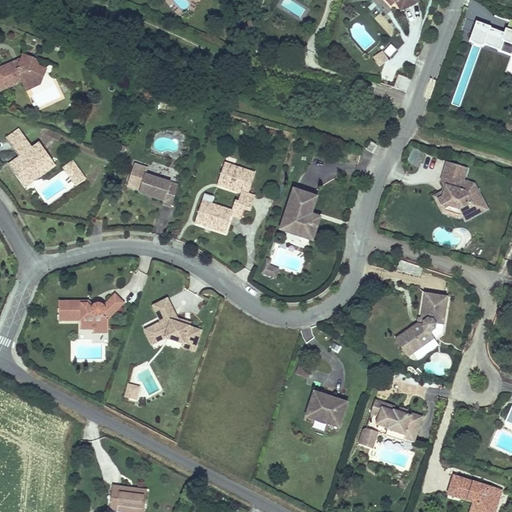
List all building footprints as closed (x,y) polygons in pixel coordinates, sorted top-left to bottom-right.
[(394,0),(395,1),(396,2),(401,11),(418,1),(417,0),(394,0)] [(504,33),(477,24),(471,41),(498,50),(498,51),(511,56),(511,20),(510,20),(507,29),(506,28),(504,33)] [(391,57),(397,48),(389,43),(383,51),(391,57)] [(384,55),(375,60),(380,67),(388,61),(384,55)] [(12,93),(18,95),(28,91),(33,77),(26,74),(23,68),(11,63),(7,72),(9,76),(6,77),(2,69),(0,70),(0,92),(10,88),(12,93)] [(0,154),(7,165),(9,163),(4,156),(15,148),(7,137),(0,141),(0,154)] [(372,142),(367,150),(372,153),(377,145),(372,142)] [(7,165),(0,169),(0,178),(8,190),(26,177),(38,170),(27,150),(20,155),(15,148),(4,156),(9,163),(7,165)] [(76,160),(64,166),(73,186),(85,180),(76,160)] [(234,166),(225,164),(218,185),(229,189),(230,187),(233,188),(233,190),(241,193),(238,202),(235,201),(232,211),(211,204),(214,197),(204,194),(202,201),(195,222),(206,227),(207,225),(211,226),(210,227),(225,233),(231,216),(241,219),(244,209),(250,211),(255,197),(248,195),(255,174),(234,166)] [(463,169),(447,164),(442,181),(444,186),(449,188),(446,195),(442,194),(441,193),(434,197),(441,210),(449,206),(459,209),(463,217),(466,221),(488,210),(478,192),(474,190),(475,186),(475,185),(460,180),(463,169)] [(60,168),(51,174),(55,180),(64,174),(60,168)] [(147,172),(139,169),(134,184),(141,186),(145,174),(146,175),(147,172)] [(64,174),(55,180),(64,193),(73,186),(64,174)] [(179,186),(146,175),(145,174),(141,186),(139,192),(150,196),(151,194),(153,195),(153,197),(164,201),(163,204),(171,207),(179,186)] [(47,185),(28,199),(35,208),(53,194),(52,193),(53,192),(53,191),(54,190),(54,189),(53,188),(52,187),(52,186),(51,186),(49,186),(48,187),(47,185)] [(320,195),(292,186),(278,228),(314,241),(322,216),(314,213),(320,195)] [(441,210),(443,213),(460,218),(463,217),(459,209),(449,206),(441,210)] [(82,301),(59,301),(59,321),(81,321),(81,330),(94,330),(94,326),(109,326),(109,320),(125,303),(115,294),(104,306),(102,304),(100,304),(98,303),(97,304),(95,305),(93,305),(92,307),(88,304),(82,303),(82,301)] [(447,297),(425,294),(421,319),(424,319),(423,325),(417,324),(401,336),(413,353),(435,338),(430,332),(435,329),(436,324),(443,325),(447,297)] [(167,299),(153,307),(161,323),(144,331),(152,345),(165,339),(183,344),(184,341),(196,346),(201,331),(189,327),(178,323),(180,320),(177,319),(167,299)] [(413,353),(401,336),(396,339),(408,357),(413,353)] [(183,344),(182,348),(194,352),(196,346),(184,341),(183,344)] [(296,373),(310,378),(312,369),(299,365),(296,373)] [(133,386),(129,385),(126,397),(135,399),(137,394),(132,393),(133,386)] [(344,404),(315,394),(308,415),(337,425),(344,404)] [(385,404),(376,401),(371,414),(379,416),(382,408),(384,409),(385,404)] [(348,405),(344,404),(337,425),(308,415),(307,418),(340,429),(348,405)] [(382,408),(379,416),(376,425),(387,429),(387,430),(404,436),(403,439),(415,443),(417,434),(415,433),(418,425),(420,426),(423,417),(407,412),(406,414),(399,412),(394,410),(395,407),(385,404),(384,409),(382,408)] [(366,430),(363,431),(359,444),(371,448),(374,436),(371,435),(372,432),(366,430)] [(404,436),(387,430),(385,436),(402,442),(403,439),(404,436)] [(483,486),(454,476),(448,494),(474,503),(477,504),(476,507),(478,511),(494,511),(501,492),(489,487),(488,490),(483,488),(483,486)] [(144,511),(147,491),(136,490),(135,492),(120,490),(120,488),(121,486),(112,485),(109,509),(129,511),(144,511)]
